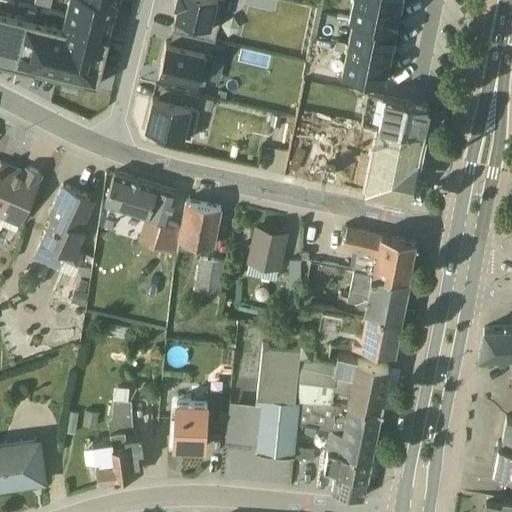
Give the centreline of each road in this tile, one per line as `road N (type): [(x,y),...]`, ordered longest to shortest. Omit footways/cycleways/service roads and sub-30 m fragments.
road 1 (residential): [(110,152),(454,234)]
road 2 (residential): [(78,511),(179,495),(337,511)]
road 3 (primary): [(446,273),(399,511)]
road 4 (primary): [(427,511),(468,289)]
road 5 (primary): [(478,240),(501,93),(498,61)]
road 6 (primary): [(498,61),(454,234)]
road 7 (residential): [(110,152),(146,0)]
road 8 (residential): [(0,97),(110,152)]
